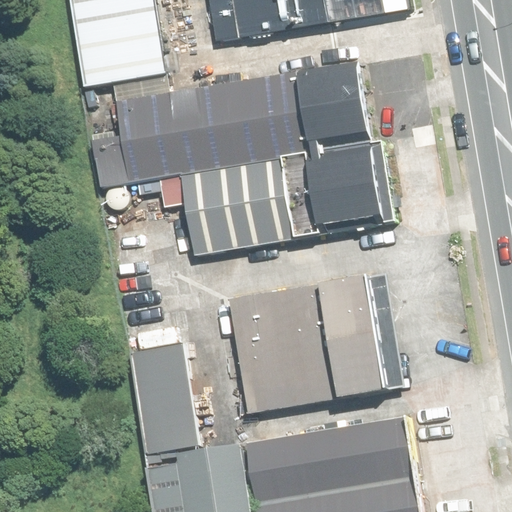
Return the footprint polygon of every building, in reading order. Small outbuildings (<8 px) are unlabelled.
[(132,0),(51,0),(67,88),(145,74),(132,0)] [(314,22),(310,0),(216,0),(223,38),(314,22)] [(345,50),(94,94),(107,165),(357,120),(345,50)] [(382,131),(305,145),(316,208),(394,194),(382,131)] [(285,142),(173,162),(186,237),(298,218),(285,142)] [(360,274),(214,300),(235,415),(381,389),(360,274)] [(183,327),(116,338),(135,445),(202,433),(183,327)] [(417,511),(400,414),(136,461),(145,511),(417,511)]
